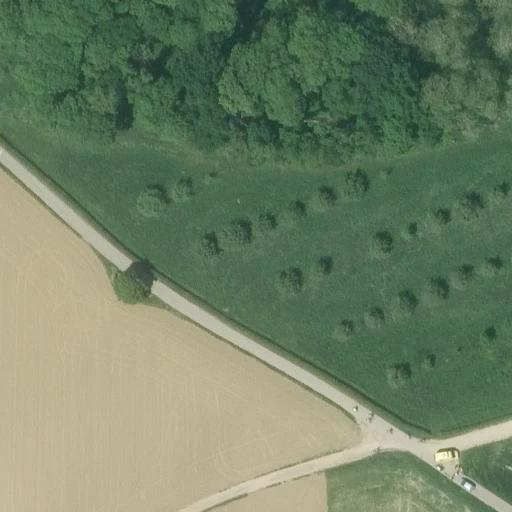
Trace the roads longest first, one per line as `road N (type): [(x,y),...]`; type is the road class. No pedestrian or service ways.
road 1 (unclassified): [(508,511),(328,391),(160,293),(0,155)]
road 2 (track): [(399,439),(191,511)]
